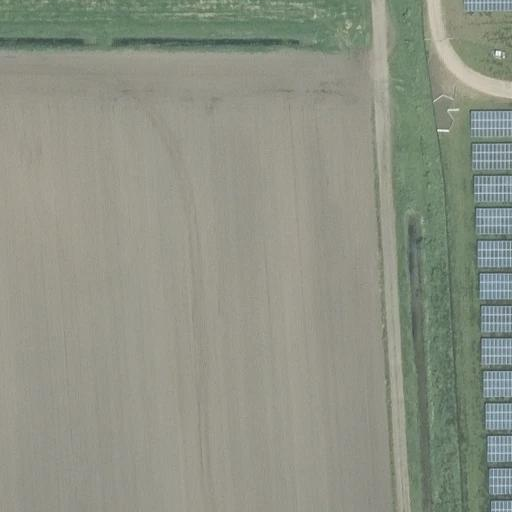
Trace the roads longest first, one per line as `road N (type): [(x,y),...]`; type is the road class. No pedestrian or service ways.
road 1 (track): [(402,511),(377,0)]
road 2 (track): [(511,91),(456,76),(442,60),(431,0)]
